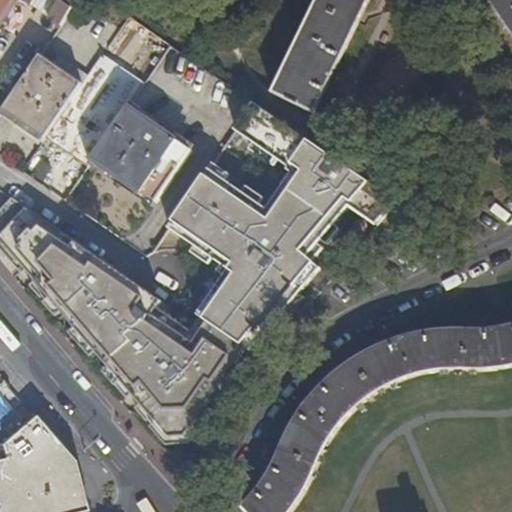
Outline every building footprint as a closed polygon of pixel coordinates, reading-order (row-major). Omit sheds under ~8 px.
[(0,0),(0,26),(18,0),(0,0)] [(48,19),(60,28),(79,0),(20,0),(33,8),(34,8),(39,0),(60,0),(49,18),(48,19)] [(39,0),(34,8),(49,18),(60,0),(39,0)] [(321,0),(277,94),(317,113),(371,0),(321,0)] [(511,0),(491,0),(511,29),(511,0)] [(54,63),(42,55),(4,110),(46,139),(89,76),(59,55),(54,63)] [(95,109),(78,97),(58,128),(75,139),(95,109)] [(148,299),(13,202),(0,217),(0,245),(174,441),(193,438),(321,266),(309,253),(370,174),(258,107),(243,130),(306,175),(277,221),(210,177),(181,223),(241,265),(204,314),(214,323),(201,343),(144,308),(148,299)] [(159,128),(129,107),(94,159),(157,202),(192,150),(168,134),(171,129),(162,123),(159,128)] [(418,232),(409,215),(390,224),(399,241),(418,232)] [(511,325),(506,327),(492,330),(471,331),(449,331),(438,331),(422,334),(408,337),(395,341),(381,346),(365,354),(352,361),(338,373),(327,382),(319,390),(312,398),(306,407),(291,429),(287,439),(281,451),(278,458),(267,477),(262,484),(255,494),(249,500),(243,507),(248,511),(293,511),(297,507),(304,496),(311,485),(317,471),(322,461),(328,448),(333,440),(344,425),(350,418),(359,410),(369,402),(377,396),(386,390),(399,384),(416,377),(429,373),(441,371),(452,371),(472,371),(489,371),(510,368),(511,367),(511,325)] [(0,511),(80,511),(86,511),(75,460),(36,414),(2,444),(0,444),(0,511)]
